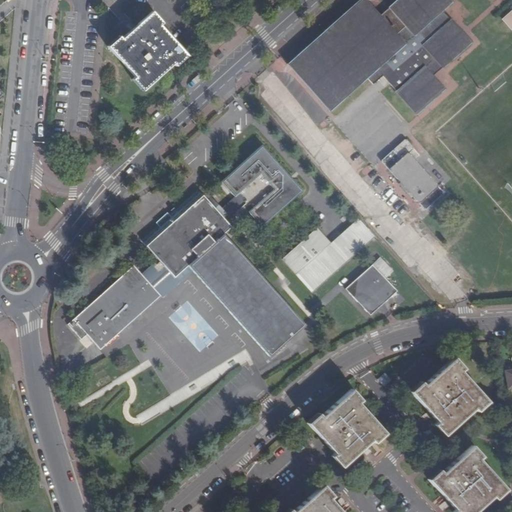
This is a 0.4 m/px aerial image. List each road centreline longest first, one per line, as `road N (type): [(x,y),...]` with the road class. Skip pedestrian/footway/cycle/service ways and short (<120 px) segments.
road 1 (residential): [(168,511),(348,358),(409,333),(511,323)]
road 2 (secondary): [(38,260),(147,142),(306,0)]
road 3 (residential): [(13,249),(38,0)]
road 4 (residential): [(24,302),(34,375),(74,511)]
